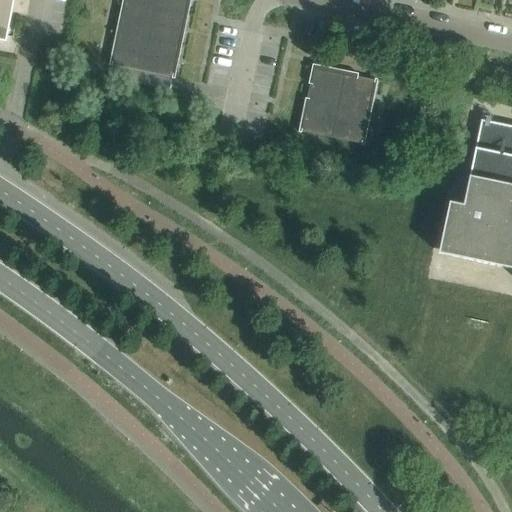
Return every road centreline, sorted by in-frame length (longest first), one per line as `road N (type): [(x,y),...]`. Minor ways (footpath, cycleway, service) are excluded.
road 1 (secondary): [(375,511),(317,447),(169,314),(0,196)]
road 2 (secondary): [(0,282),(195,433),(278,511)]
road 3 (residential): [(511,41),(307,0)]
